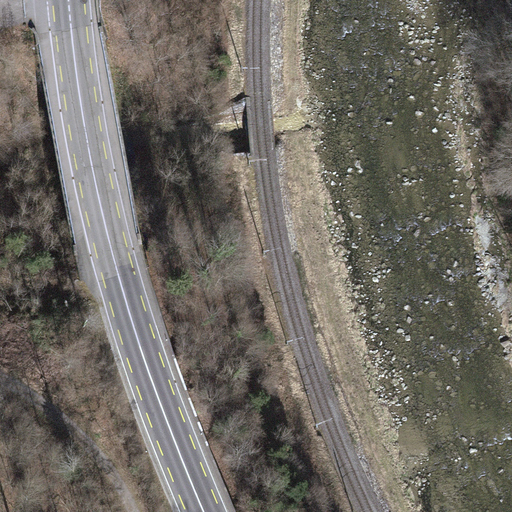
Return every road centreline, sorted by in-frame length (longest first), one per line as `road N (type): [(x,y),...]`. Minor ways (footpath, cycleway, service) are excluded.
road 1 (primary): [(204,511),(112,249),(68,0)]
road 2 (track): [(133,511),(99,457),(61,417),(0,375)]
